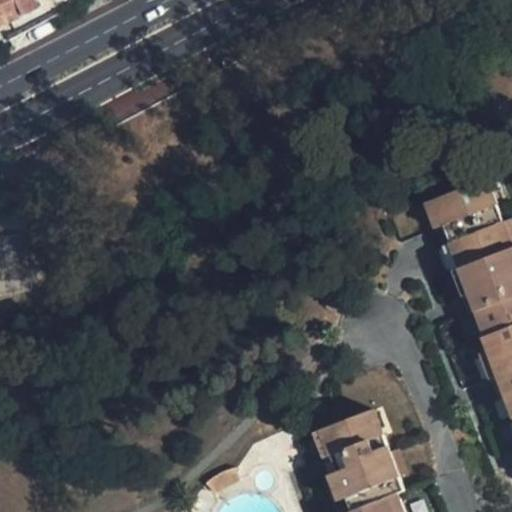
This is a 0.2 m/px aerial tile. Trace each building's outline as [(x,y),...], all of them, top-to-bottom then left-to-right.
[(0,0),(0,24),(37,7),(33,0),(0,0)] [(451,272),(511,247),(511,219),(495,178),(424,206),(434,230),(441,247),(451,272)] [(424,206),(417,209),(427,233),(434,230),(424,206)] [(441,247),(434,230),(427,233),(434,250),(441,247)] [(451,272),(441,247),(434,250),(443,275),(451,272)] [(478,341),(511,327),(511,247),(451,272),(461,298),(468,316),(478,341)] [(455,301),(461,319),(468,316),(461,298),(455,301)] [(511,421),(511,420),(511,327),(478,341),(475,342),(480,355),(490,379),(497,396),(507,422),(511,421)] [(490,379),(480,355),(473,358),(482,382),(490,379)] [(482,382),(489,400),(497,396),(490,379),(482,382)] [(343,511),(360,511),(383,502),(392,499),(400,496),(394,481),(384,456),(367,413),(313,435),(323,460),(315,463),(323,481),(330,477),(339,502),(343,511)] [(323,460),(313,435),(306,438),(315,463),(323,460)] [(401,478),(391,453),(384,456),(394,481),(401,478)] [(229,492),(233,491),(229,475),(228,475),(224,477),(222,479),(215,482),(214,483),(213,484),(205,489),(202,491),(198,496),(209,505),(212,501),(215,499),(220,496),(221,495),(226,493),(229,492)] [(323,481),(332,505),(339,502),(330,477),(323,481)] [(439,511),(428,484),(400,496),(392,499),(397,511),(439,511)] [(397,511),(392,499),(383,502),(387,511),(397,511)] [(387,511),(383,502),(360,511),(387,511)]
